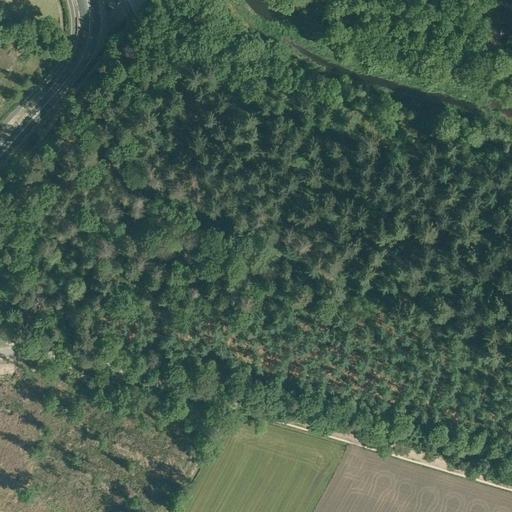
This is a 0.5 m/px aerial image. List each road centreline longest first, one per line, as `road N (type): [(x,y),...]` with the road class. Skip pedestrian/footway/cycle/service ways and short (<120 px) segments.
road 1 (track): [(511,486),(115,369)]
road 2 (secondary): [(0,155),(128,0)]
